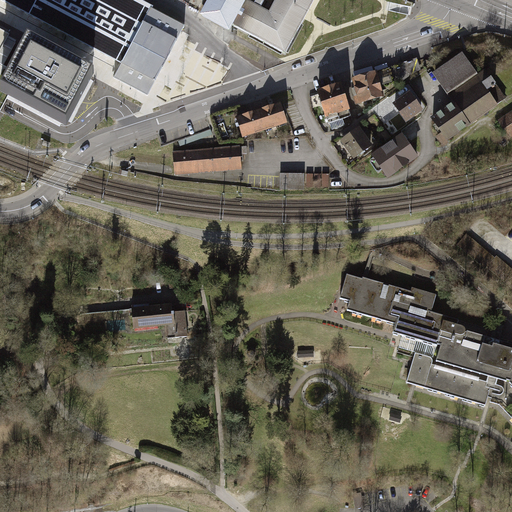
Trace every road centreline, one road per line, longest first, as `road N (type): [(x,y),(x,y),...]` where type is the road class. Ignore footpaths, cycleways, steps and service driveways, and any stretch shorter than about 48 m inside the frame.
road 1 (residential): [(455,0),(422,36),(106,142),(32,203),(0,211)]
road 2 (track): [(143,460),(119,470),(0,481)]
